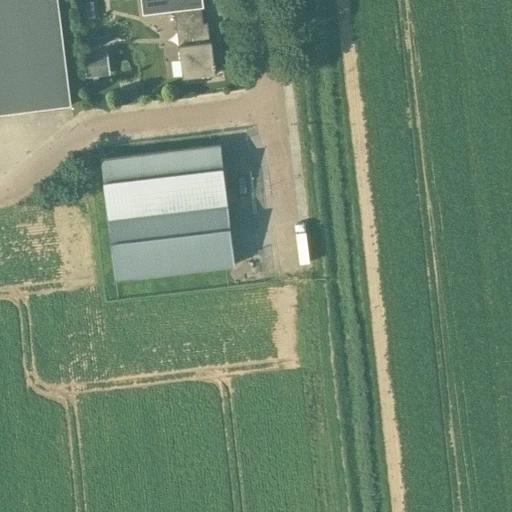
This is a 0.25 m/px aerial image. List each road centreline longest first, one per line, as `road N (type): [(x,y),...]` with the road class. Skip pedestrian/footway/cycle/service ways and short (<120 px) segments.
road 1 (unclassified): [(0,195),(106,125),(275,106)]
road 2 (unclassified): [(297,258),(275,106)]
